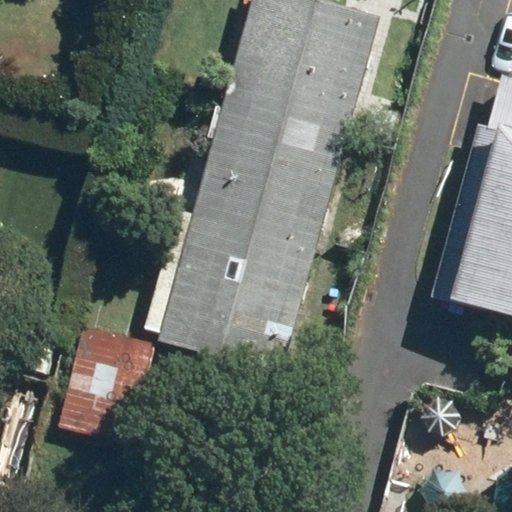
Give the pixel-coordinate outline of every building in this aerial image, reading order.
[(398,5),(375,0),(264,0),(236,94),(367,117),(398,5)] [(511,74),(486,69),(433,295),(492,309),(479,365),(511,372),(511,74)] [(367,117),(236,94),(205,189),(332,227),(367,117)] [(332,227),(205,189),(165,317),(292,356),(332,227)] [(158,339),(90,326),(77,394),(145,407),(158,339)]
